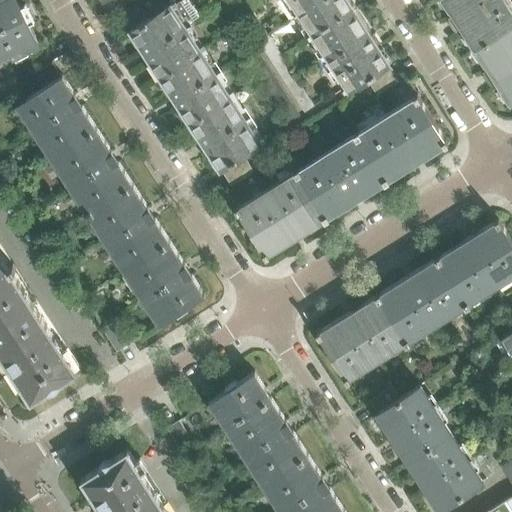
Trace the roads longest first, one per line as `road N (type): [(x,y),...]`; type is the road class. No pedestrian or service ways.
road 1 (residential): [(261,310),(60,0)]
road 2 (residential): [(13,467),(261,310)]
road 3 (residential): [(261,310),(498,161)]
road 4 (residential): [(390,511),(261,310)]
road 5 (unknown): [(125,396),(0,210)]
road 6 (residential): [(394,0),(498,161)]
